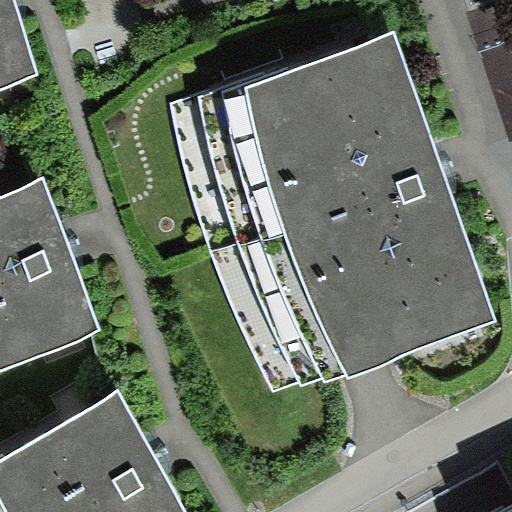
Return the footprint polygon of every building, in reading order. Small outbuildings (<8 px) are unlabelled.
[(17,0),(0,0),(0,80),(40,69),(17,0)] [(392,24),(173,103),(193,192),(235,304),(278,385),(491,308),(392,24)] [(44,177),(0,193),(0,366),(103,331),(44,177)] [(190,511),(122,395),(0,458),(0,511),(190,511)] [(511,511),(511,497),(485,511),(511,511)]
